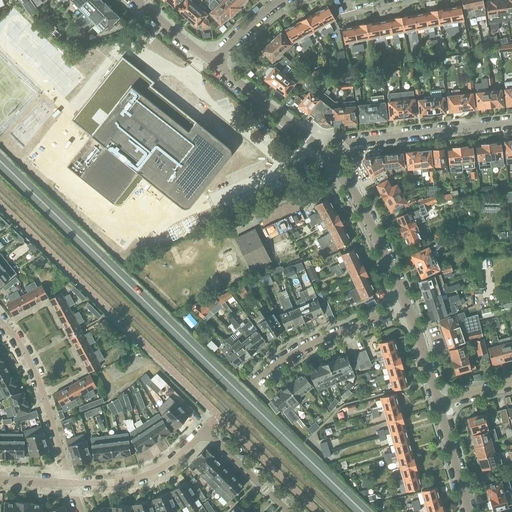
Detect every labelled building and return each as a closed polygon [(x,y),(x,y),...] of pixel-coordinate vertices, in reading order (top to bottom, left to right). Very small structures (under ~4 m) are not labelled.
[(19,0),(20,1),(22,4),(23,4),(31,15),(37,10),(29,0),(19,0)] [(86,0),(86,1),(79,7),(86,14),(82,18),(81,16),(77,20),(80,23),(95,9),(102,2),(99,0),(86,0)] [(202,0),(201,0),(195,0),(193,3),(189,0),(186,0),(178,10),(179,11),(180,12),(182,14),(183,14),(187,18),(197,7),(200,3),(202,0)] [(226,19),(230,16),(214,0),(208,0),(209,3),(211,5),(213,4),(216,8),(211,13),(221,24),(222,23),(223,23),(225,21),(226,19)] [(225,0),(224,2),(221,0),(214,0),(230,16),(231,17),(240,8),(239,7),(232,0),(225,0)] [(461,0),(465,18),(476,16),(472,0),(461,0)] [(472,0),(476,16),(486,13),(482,0),(472,0)] [(504,0),(498,0),(494,1),(497,23),(507,22),(504,0)] [(497,23),(494,1),(486,2),(489,24),(490,29),(498,28),(497,23)] [(104,5),(102,2),(95,9),(80,23),(81,24),(83,27),(90,23),(89,20),(90,19),(96,25),(102,18),(110,11),(109,10),(110,8),(107,5),(105,5),(104,5)] [(205,16),(206,15),(203,12),(206,8),(200,3),(197,7),(187,18),(191,22),(195,26),(196,25),(197,26),(199,24),(200,25),(202,24),(203,27),(209,26),(208,20),(207,20),(207,17),(205,16)] [(449,9),(451,23),(464,21),(461,6),(449,9)] [(317,13),(324,26),(335,20),(328,7),(317,13)] [(451,23),(449,9),(443,10),(442,9),(439,10),(438,11),(437,11),(440,25),(447,24),(447,28),(452,27),(451,23)] [(102,18),(96,25),(102,31),(106,27),(109,30),(114,26),(116,27),(121,21),(118,18),(119,18),(113,12),(112,14),(110,11),(102,18)] [(431,12),(425,13),(428,28),(440,25),(437,11),(436,11),(435,11),(432,11),(431,12)] [(306,19),(314,32),(324,26),(317,13),(312,16),(310,16),(308,17),(307,18),(306,19)] [(413,15),(416,30),(428,28),(425,13),(413,15)] [(416,30),(413,15),(408,16),(406,16),(404,17),(402,17),(401,18),(404,32),(416,30)] [(404,32),(401,18),(400,18),(399,17),(396,18),(395,19),(390,20),(392,35),(404,32)] [(50,19),(47,22),(44,25),(50,31),(56,25),(50,19)] [(301,22),(296,25),(303,37),(305,41),(310,38),(308,35),(314,32),(306,19),(304,19),(302,21),(301,22)] [(378,22),(381,37),(392,35),(390,20),(378,22)] [(381,37),(378,22),(372,23),(371,23),(368,23),(367,24),(366,25),(369,39),(381,37)] [(360,26),(354,27),(357,41),(369,39),(366,25),(365,25),(364,24),(361,25),(360,26)] [(285,31),(292,44),(303,37),(296,25),(285,31)] [(331,26),(326,29),(329,35),(334,32),(331,26)] [(342,29),(345,44),(357,41),(354,27),(342,29)] [(276,38),(272,42),(282,53),(291,45),(281,34),(280,35),(278,35),(276,37),(276,38)] [(78,38),(68,45),(71,50),(81,43),(78,38)] [(274,60),(282,53),(272,42),(267,46),(266,46),(264,48),(263,50),(262,51),(267,56),(268,58),(270,60),(271,60),(272,61),(274,60)] [(511,43),(498,45),(499,53),(511,51),(511,43)] [(472,62),(481,61),(480,53),(471,54),(472,62)] [(457,65),(464,65),(463,55),(456,56),(456,64),(457,65)] [(456,56),(447,58),(448,65),(456,64),(456,56)] [(91,136),(67,166),(114,204),(115,204),(116,205),(117,205),(118,205),(119,205),(120,205),(121,205),(122,205),(123,204),(124,204),(124,203),(144,178),(181,207),(182,208),(183,208),(184,208),(185,208),(186,208),(187,208),(188,208),(189,207),(190,206),(229,157),(230,156),(231,155),(231,154),(231,153),(231,152),(230,151),(230,150),(230,149),(229,148),(151,86),(154,82),(122,57),(71,120),(91,136)] [(301,57),(295,62),(299,66),(304,63),(301,57)] [(291,67),(296,63),(294,61),(291,63),(288,65),(288,64),(287,65),(281,73),(279,71),(281,68),(276,67),(275,68),(274,69),(272,68),(270,68),(268,69),(266,72),(265,73),(266,76),(268,77),(265,80),(266,81),(267,82),(269,84),(271,84),(275,87),(281,80),(291,67)] [(285,95),(294,83),(289,79),(296,70),(298,71),(301,68),(298,66),(296,63),(291,67),(281,80),(275,87),(280,91),(280,92),(282,94),(284,94),(285,95)] [(315,82),(325,77),(320,69),(311,75),(315,82)] [(476,92),(478,109),(479,109),(481,110),(484,109),(485,108),(490,107),(488,91),(487,78),(481,79),(481,83),(475,84),(476,92)] [(488,91),(490,107),(496,107),(497,108),(500,107),(501,106),(503,106),(501,89),(488,91)] [(332,109),(334,101),(328,96),(330,92),(327,90),(322,96),(319,100),(314,106),(308,114),(318,122),(317,122),(322,127),(323,126),(324,125),(326,126),(326,127),(327,127),(327,128),(333,127),(333,126),(334,126),(332,116),(332,109)] [(319,100),(322,96),(318,92),(315,97),(309,92),(306,96),(305,94),(301,95),(299,97),(298,97),(294,102),(298,106),(300,107),(300,108),(302,110),(304,110),(308,114),(314,106),(319,100)] [(474,109),(472,93),(460,94),(462,111),(463,111),(464,112),(468,111),(469,110),(474,109)] [(461,111),(462,111),(460,94),(448,96),(450,112),(455,111),(456,112),(460,112),(461,111)] [(442,97),(431,98),(433,115),(434,115),(435,115),(439,115),(440,114),(446,113),(444,97),(442,97)] [(433,115),(431,98),(418,100),(420,116),(426,115),(427,116),(431,116),(432,115),(433,115)] [(414,99),(401,101),(403,117),(405,117),(406,118),(409,118),(410,117),(416,116),(414,99)] [(334,101),(332,109),(332,116),(334,126),(339,125),(340,126),(342,126),(343,125),(345,124),(342,107),(342,108),(338,108),(337,101),(334,101)] [(342,107),(345,124),(350,124),(351,125),(354,124),(355,123),(357,123),(354,101),(344,102),(342,108),(342,107)] [(402,118),(403,117),(401,101),(389,102),(390,119),(397,118),(398,119),(401,119),(402,118)] [(384,103),(372,104),(373,121),(375,121),(376,122),(379,121),(380,120),(386,119),(384,103)] [(372,121),(373,121),(372,104),(359,106),(361,122),(367,122),(368,123),(371,122),(372,121)] [(503,165),(502,158),(503,158),(501,142),(488,144),(491,168),(491,167),(503,165)] [(478,161),(479,169),(491,168),(488,144),(476,145),(478,161)] [(460,147),(463,169),(475,168),(472,146),(467,146),(466,145),(462,146),(461,147),(460,147)] [(450,169),(451,173),(463,171),(462,169),(463,169),(460,147),(459,147),(457,146),(454,147),(453,148),(448,149),(450,169)] [(434,150),(432,150),(435,171),(441,170),(441,173),(443,172),(444,181),(450,180),(449,172),(447,172),(446,165),(447,165),(445,149),(439,150),(438,149),(435,149),(434,150)] [(420,152),(419,152),(421,168),(420,168),(421,172),(428,171),(428,168),(433,167),(431,151),(426,151),(424,150),(421,151),(420,152)] [(420,168),(421,168),(419,152),(418,152),(416,151),(413,151),(412,152),(406,153),(408,170),(420,168)] [(390,178),(391,178),(390,168),(404,167),(402,154),(401,154),(399,153),(397,153),(396,154),(393,155),(382,156),(384,167),(386,166),(386,169),(388,178),(390,178)] [(384,167),(382,156),(371,157),(371,156),(366,157),(366,158),(365,158),(364,161),(363,162),(362,163),(365,167),(366,170),(369,175),(370,175),(372,177),(376,184),(377,183),(386,178),(388,178),(386,169),(386,166),(384,167)] [(394,185),(390,178),(388,178),(386,178),(377,183),(378,185),(377,185),(377,186),(377,188),(379,189),(381,193),(382,195),(381,196),(383,199),(384,199),(385,201),(385,200),(400,192),(396,184),(394,185)] [(418,203),(417,202),(418,202),(416,198),(410,201),(406,203),(400,192),(385,200),(385,201),(386,202),(385,203),(387,206),(388,206),(391,212),(404,205),(405,207),(411,205),(417,203),(418,203)] [(423,200),(418,202),(417,202),(418,203),(420,209),(412,213),(411,211),(395,218),(403,237),(405,237),(408,245),(415,242),(419,241),(422,239),(416,224),(425,221),(423,216),(428,214),(425,206),(437,202),(435,196),(423,200)] [(317,204),(315,205),(318,211),(307,217),(310,222),(334,209),(328,198),(321,202),(320,202),(318,203),(317,204)] [(323,221),(327,227),(340,220),(339,218),(339,217),(339,215),(337,215),(334,209),(310,222),(308,223),(310,228),(323,221)] [(194,217),(184,221),(189,233),(199,228),(194,217)] [(4,220),(0,223),(6,229),(10,226),(4,220)] [(340,220),(327,227),(330,233),(317,240),(320,244),(346,230),(343,225),(343,223),(342,222),(341,221),(340,220)] [(177,225),(167,229),(173,241),(183,236),(177,225)] [(255,229),(240,236),(235,239),(251,271),(255,269),(256,273),(269,266),(268,263),(271,261),(255,229)] [(335,242),(338,249),(351,242),(346,230),(320,244),(322,249),(335,242)] [(17,233),(14,236),(21,243),(24,239),(17,233)] [(436,239),(434,240),(436,244),(438,248),(445,245),(445,246),(454,242),(450,233),(447,234),(442,236),(436,239)] [(36,248),(30,243),(27,246),(33,252),(36,248)] [(416,264),(417,266),(434,258),(434,257),(437,256),(434,251),(436,250),(434,246),(412,256),(413,258),(412,259),(415,264),(416,264)] [(332,273),(335,272),(335,271),(341,269),(346,266),(360,260),(355,248),(341,255),(344,261),(339,263),(339,264),(330,268),(332,273)] [(42,255),(36,261),(39,264),(45,259),(42,255)] [(4,258),(0,261),(0,273),(10,265),(4,258)] [(422,277),(439,269),(434,258),(417,266),(422,277)] [(351,277),(365,271),(364,269),(364,268),(364,266),(363,265),(360,260),(346,266),(351,277)] [(39,264),(36,261),(29,266),(32,270),(39,264)] [(302,262),(293,266),(296,273),(305,270),(302,262)] [(10,265),(0,273),(0,286),(16,273),(10,265)] [(450,272),(453,271),(451,265),(441,268),(442,274),(443,274),(450,272)] [(280,266),(271,270),(274,275),(284,270),(283,267),(281,267),(280,266)] [(318,279),(313,266),(312,266),(306,268),(312,281),(318,279)] [(274,275),(271,270),(259,275),(261,281),(271,277),(270,276),(272,275),(273,275),(274,275)] [(357,288),(370,282),(367,276),(368,274),(367,273),(366,272),(365,271),(351,277),(356,288),(357,288)] [(444,284),(441,275),(419,282),(422,291),(444,284)] [(9,282),(12,286),(19,281),(16,277),(9,282)] [(5,291),(12,286),(9,282),(2,287),(5,291)] [(33,290),(39,302),(48,298),(42,285),(38,287),(35,282),(30,284),(33,290)] [(357,288),(345,293),(348,299),(353,296),(356,302),(364,298),(366,298),(367,298),(368,296),(375,293),(370,282),(357,288)] [(441,295),(449,293),(449,292),(461,288),(459,283),(447,287),(446,283),(444,284),(422,291),(425,300),(434,297),(441,295)] [(243,285),(240,287),(236,289),(242,298),(249,294),(243,285)] [(77,295),(80,292),(74,286),(71,290),(77,295)] [(302,299),(296,301),(298,307),(299,307),(305,322),(314,318),(310,309),(303,291),(301,286),(297,288),(299,293),(302,299)] [(314,318),(324,314),(315,293),(309,296),(307,289),(303,291),(310,309),(314,318)] [(24,295),(31,307),(39,302),(33,290),(24,295)] [(31,307),(24,295),(20,297),(17,291),(12,294),(22,312),(31,307)] [(77,295),(83,301),(86,298),(80,292),(77,295)] [(230,308),(225,302),(233,297),(230,292),(224,296),(223,295),(217,299),(222,305),(224,307),(226,310),(230,315),(233,313),(229,308),(230,308)] [(54,308),(72,299),(69,294),(63,297),(61,293),(49,300),(54,308)] [(22,312),(12,294),(8,296),(11,302),(7,304),(13,316),(13,317),(22,312)] [(434,297),(425,300),(428,309),(437,306),(446,304),(446,305),(448,304),(447,302),(450,301),(450,302),(453,301),(460,299),(458,294),(448,297),(448,299),(443,301),(441,295),(434,297)] [(285,300),(283,296),(279,298),(285,313),(280,315),(286,330),(296,325),(285,300)] [(289,298),(285,300),(296,325),(305,322),(299,307),(298,307),(293,309),(289,298)] [(450,302),(449,302),(451,308),(454,307),(462,304),(465,303),(464,298),(460,299),(453,301),(450,302)] [(75,304),(72,299),(54,308),(59,317),(71,311),(69,307),(75,304)] [(258,301),(255,303),(260,310),(276,336),(284,331),(283,329),(273,314),(269,316),(258,301)] [(447,315),(455,312),(454,307),(451,308),(449,302),(450,302),(450,301),(447,302),(448,304),(446,305),(446,304),(437,306),(428,309),(431,320),(447,315)] [(329,322),(335,320),(327,302),(322,305),(329,322)] [(511,303),(481,311),(483,318),(507,313),(511,311),(511,303)] [(92,313),(96,310),(90,304),(86,307),(92,313)] [(193,311),(203,319),(207,313),(197,305),(193,311)] [(92,313),(98,319),(102,316),(96,310),(92,313)] [(254,319),(269,341),(276,336),(260,310),(256,312),(259,316),(254,319)] [(71,311),(59,317),(63,326),(81,316),(79,312),(73,315),(71,311)] [(441,320),(439,321),(441,326),(440,326),(442,332),(443,332),(445,337),(444,337),(447,346),(448,346),(448,348),(450,347),(465,343),(464,342),(470,340),(470,341),(483,337),(481,329),(479,319),(465,323),(462,313),(455,315),(441,320)] [(191,328),(198,323),(190,314),(183,319),(191,328)] [(81,330),(80,329),(78,324),(84,321),(81,316),(63,326),(69,336),(81,330)] [(101,322),(107,328),(111,325),(105,319),(101,322)] [(248,322),(242,327),(259,349),(267,342),(250,321),(248,322)] [(117,331),(111,325),(107,328),(113,334),(117,331)] [(251,355),(259,349),(242,327),(241,326),(238,329),(242,334),(237,337),(251,355)] [(74,347),(93,337),(90,332),(84,335),(82,331),(81,330),(69,336),(74,347)] [(93,337),(74,347),(79,355),(91,348),(89,345),(95,342),(93,337)] [(120,341),(122,345),(129,341),(127,337),(120,341)] [(233,341),(230,337),(226,340),(243,361),(251,355),(237,337),(233,341)] [(498,340),(498,341),(499,345),(504,361),(509,360),(510,361),(511,360),(511,347),(509,337),(502,339),(498,340)] [(226,346),(221,350),(235,368),(243,361),(226,340),(225,339),(222,342),(226,346)] [(379,343),(381,350),(376,352),(377,357),(388,354),(397,351),(394,339),(379,343)] [(478,355),(487,353),(483,339),(475,341),(478,355)] [(114,349),(122,345),(120,341),(112,345),(114,349)] [(219,348),(212,341),(207,345),(214,353),(219,348)] [(499,345),(488,349),(492,364),(493,364),(494,365),(499,364),(498,363),(504,361),(499,345)] [(452,361),(468,357),(464,346),(450,350),(452,356),(450,357),(452,361)] [(91,348),(79,355),(84,364),(102,354),(99,349),(93,352),(91,348)] [(354,355),(361,370),(372,365),(366,350),(354,355)] [(388,354),(377,357),(379,362),(381,369),(387,367),(386,367),(401,363),(401,362),(401,360),(401,358),(399,357),(397,351),(388,354)] [(102,354),(84,364),(89,373),(101,367),(99,362),(105,359),(102,354)] [(345,380),(355,376),(347,356),(337,360),(345,380)] [(470,364),(468,357),(452,361),(455,374),(476,368),(474,363),(470,364)] [(328,363),(336,384),(345,380),(337,360),(328,363)] [(327,388),(336,384),(328,363),(319,367),(327,388)] [(390,378),(395,377),(404,374),(403,368),(403,367),(402,364),(401,363),(386,367),(387,367),(389,375),(390,378)] [(0,367),(0,378),(10,373),(5,365),(0,367)] [(309,371),(315,386),(318,391),(327,388),(319,367),(309,371)] [(0,378),(0,388),(14,381),(10,373),(0,378)] [(149,386),(152,389),(157,384),(151,379),(146,373),(141,377),(149,386)] [(151,379),(157,384),(152,389),(157,394),(167,384),(157,374),(151,379)] [(316,399),(308,390),(313,386),(303,374),(295,381),(309,398),(312,402),(316,399)] [(361,382),(367,380),(365,374),(358,376),(361,382)] [(393,390),(408,386),(404,374),(395,377),(390,378),(393,390)] [(82,379),(92,398),(96,395),(93,389),(97,387),(90,375),(82,379)] [(371,384),(378,382),(384,380),(383,376),(383,375),(376,377),(377,378),(369,381),(371,384)] [(86,401),(92,398),(82,379),(73,384),(79,397),(83,395),(86,401)] [(14,381),(0,388),(0,399),(19,390),(14,381)] [(287,387),(301,404),(309,398),(295,381),(287,387)] [(73,384),(64,389),(74,407),(78,405),(75,399),(79,397),(73,384)] [(279,393),(296,415),(297,414),(302,407),(303,406),(301,404),(287,387),(279,393)] [(74,407),(64,389),(55,394),(65,412),(74,407)] [(2,400),(5,408),(27,401),(24,392),(9,397),(2,400)] [(124,392),(117,397),(118,398),(118,399),(124,410),(127,409),(125,403),(122,395),(125,395),(124,392)] [(296,415),(279,393),(271,400),(281,412),(286,408),(298,423),(301,421),(296,415)] [(381,400),(384,410),(399,406),(395,394),(381,398),(381,400)] [(170,397),(164,404),(182,422),(189,415),(170,397)] [(331,403),(335,406),(339,402),(335,398),(331,403)] [(115,407),(110,410),(113,416),(124,410),(118,399),(113,402),(115,407)] [(27,401),(5,408),(8,417),(30,410),(27,401)] [(113,402),(107,405),(110,410),(115,407),(113,402)] [(176,428),(182,422),(164,404),(158,409),(162,415),(176,428)] [(400,412),(399,406),(384,410),(387,422),(402,418),(401,417),(402,415),(401,413),(400,412)] [(97,408),(91,410),(93,416),(102,412),(100,407),(97,409),(97,408)] [(371,408),(371,410),(363,412),(364,415),(372,413),(379,412),(377,407),(371,408)] [(326,408),(326,409),(320,412),(325,418),(329,413),(326,408)] [(506,409),(499,411),(503,424),(509,423),(506,409)] [(36,411),(27,414),(28,419),(29,420),(38,417),(36,411)] [(159,413),(151,418),(163,438),(171,432),(159,413)] [(484,414),(467,419),(471,433),(488,429),(484,414)] [(99,426),(98,426),(100,432),(106,430),(100,415),(95,417),(99,426)] [(318,424),(322,421),(318,416),(314,420),(318,424)] [(143,423),(155,443),(163,438),(151,418),(143,423)] [(387,422),(389,429),(385,431),(384,430),(383,430),(377,431),(379,437),(386,435),(391,433),(405,429),(403,423),(404,422),(403,419),(402,418),(387,422)] [(143,423),(136,428),(148,448),(155,443),(143,423)] [(312,434),(317,429),(314,425),(309,430),(312,434)] [(32,428),(40,454),(49,452),(41,426),(32,428)] [(40,454),(32,428),(24,431),(31,457),(40,454)] [(139,453),(148,448),(136,428),(130,432),(131,441),(139,453)] [(408,441),(405,429),(391,433),(394,445),(408,441)] [(488,431),(473,435),(474,440),(473,441),(475,447),(491,442),(488,431)] [(128,433),(119,434),(121,457),(131,455),(128,433)] [(6,434),(6,458),(16,458),(16,456),(15,456),(15,434),(6,434)] [(15,456),(16,456),(24,457),(25,440),(24,440),(23,434),(15,434),(15,456)] [(75,437),(83,463),(92,460),(84,434),(75,437)] [(121,457),(119,434),(110,435),(112,458),(121,457)] [(110,435),(101,436),(103,459),(112,458),(110,435)] [(103,459),(101,436),(91,438),(94,460),(103,459)] [(83,463),(75,437),(66,439),(74,465),(83,463)] [(324,458),(331,456),(327,441),(320,443),(324,458)] [(411,452),(408,441),(394,445),(396,452),(390,454),(392,458),(397,456),(411,452)] [(491,442),(475,447),(478,459),(494,454),(491,442)] [(197,467),(203,474),(216,461),(213,457),(214,456),(205,448),(197,456),(198,457),(189,467),(193,471),(197,467)] [(392,458),(385,460),(386,465),(398,461),(400,468),(415,464),(414,463),(415,462),(414,459),(413,458),(411,452),(397,456),(392,458)] [(499,453),(494,454),(478,459),(477,459),(478,464),(481,463),(483,470),(502,464),(499,453)] [(216,461),(203,474),(201,476),(208,483),(223,468),(216,461)] [(499,467),(476,474),(479,485),(494,480),(493,475),(509,470),(511,477),(511,476),(511,463),(508,465),(499,467)] [(415,465),(415,464),(400,468),(404,480),(418,476),(416,470),(417,468),(416,465),(415,465)] [(214,489),(229,474),(223,468),(208,483),(214,489)] [(229,474),(214,489),(221,496),(236,481),(229,474)] [(418,476),(404,480),(407,492),(421,487),(418,476)] [(197,481),(196,481),(194,478),(188,483),(190,487),(197,481)] [(509,492),(511,492),(510,485),(507,485),(506,480),(486,486),(487,491),(486,492),(487,497),(489,497),(489,498),(509,492)] [(236,481),(221,496),(227,503),(243,487),(236,481)] [(179,486),(195,511),(199,510),(194,501),(197,498),(190,487),(188,483),(187,482),(179,486)] [(198,495),(202,492),(197,485),(193,487),(196,492),(198,495)] [(194,511),(195,511),(179,486),(171,491),(182,508),(186,506),(189,511),(194,511)] [(422,493),(425,504),(440,500),(436,487),(422,492),(422,493)] [(161,496),(167,511),(173,511),(177,510),(170,492),(161,496)] [(198,495),(203,502),(207,499),(202,492),(198,495)] [(508,505),(511,504),(511,502),(509,492),(489,498),(491,503),(489,504),(491,509),(492,509),(493,511),(508,506),(508,505)] [(167,511),(161,496),(152,499),(158,511),(167,511)] [(142,502),(144,511),(153,511),(151,500),(142,502)] [(427,511),(439,511),(443,511),(443,510),(443,509),(443,506),(441,505),(440,500),(425,504),(427,511)] [(23,511),(24,502),(13,501),(13,503),(15,503),(14,511),(23,511)] [(208,511),(212,508),(208,501),(204,504),(206,508),(208,511)] [(24,502),(23,511),(32,511),(33,504),(34,504),(34,502),(24,502)] [(144,511),(142,502),(133,505),(135,511),(144,511)] [(14,511),(15,503),(13,503),(5,503),(4,511),(14,511)]
